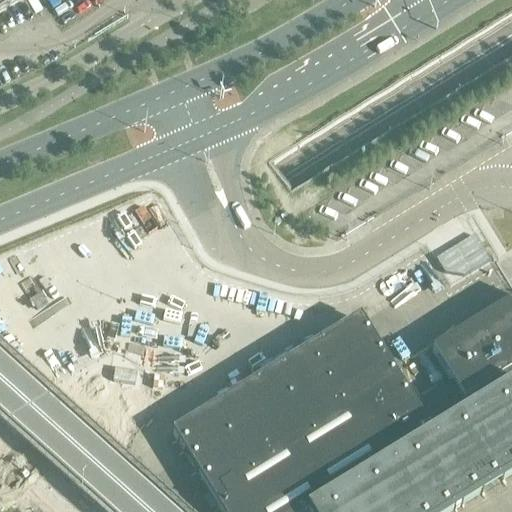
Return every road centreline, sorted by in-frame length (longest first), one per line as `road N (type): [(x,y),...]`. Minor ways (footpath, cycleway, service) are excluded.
road 1 (unclassified): [(511,188),(469,192),(340,269),(299,273),(245,246),(197,138)]
road 2 (tertiary): [(197,138),(326,76),(435,8)]
road 3 (tertiary): [(0,220),(197,138)]
road 4 (unclassified): [(0,103),(182,0)]
road 5 (tertiary): [(352,0),(254,60),(178,90)]
road 6 (tertiary): [(178,90),(0,165)]
